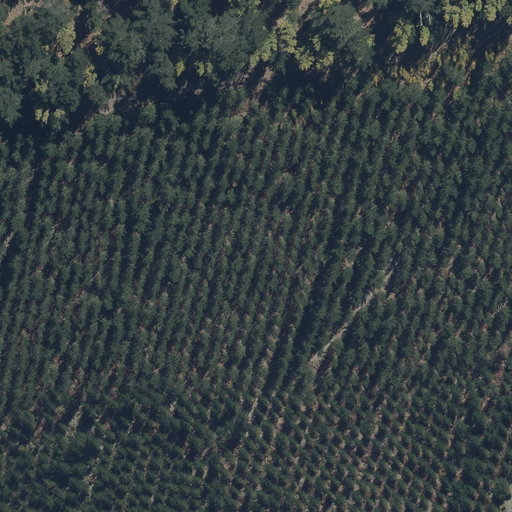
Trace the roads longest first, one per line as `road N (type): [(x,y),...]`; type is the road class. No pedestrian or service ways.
road 1 (track): [(511,289),(469,291),(443,247),(419,239),(398,250),(342,328),(226,428),(203,427),(162,393),(127,340),(117,292),(72,271),(35,214),(23,215),(7,236),(0,277)]
road 2 (track): [(511,22),(0,111)]
